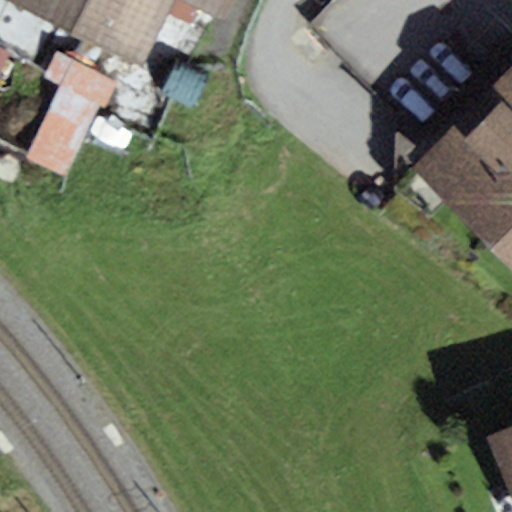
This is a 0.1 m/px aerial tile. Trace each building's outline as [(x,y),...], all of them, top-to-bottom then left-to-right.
[(230,0),(2,0),(141,66),(172,0),(178,0),(221,20),(230,0)] [(0,40),(0,61),(8,44),(0,40)] [(116,80),(71,59),(26,154),(65,173),(97,105),(103,107),(116,80)] [(511,63),(428,150),(412,167),(511,263),(511,63)] [(511,427),(485,439),(511,499),(511,427)]
